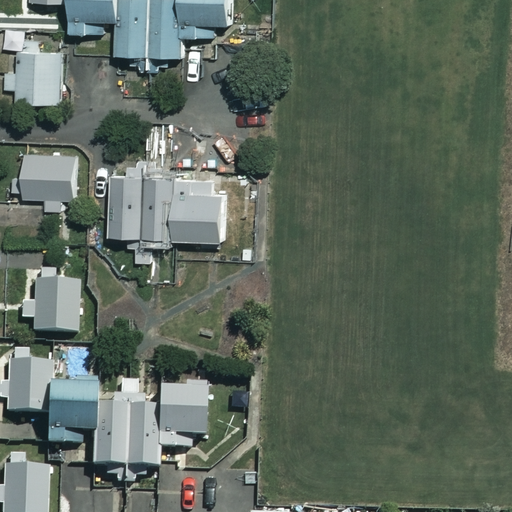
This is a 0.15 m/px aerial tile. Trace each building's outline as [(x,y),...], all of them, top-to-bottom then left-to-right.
[(226,24),(226,0),(34,0),(34,2),(72,2),(71,33),(108,34),(108,21),(119,21),(119,55),(140,55),(140,69),(155,69),(155,56),(188,56),(188,37),(219,37),(219,24),(226,24)] [(64,54),(21,55),(21,105),(64,104),(64,54)] [(114,62),(97,63),(99,90),(116,88),(114,62)] [(77,156),(28,155),(27,198),(52,199),(52,211),(66,211),(66,199),(76,200),(77,156)] [(214,174),(112,173),(112,237),(132,237),(132,248),(137,248),(137,263),(157,264),(157,250),(162,250),(163,242),(224,242),(225,189),(214,188),(214,174)] [(84,284),(27,283),(26,333),(83,334),(84,284)] [(41,350),(16,350),(16,383),(1,382),(1,399),(13,399),(13,412),(49,412),(49,443),(95,444),(95,465),(160,466),(160,448),(183,448),(183,436),(205,436),(206,389),(159,389),(158,404),(104,404),(104,385),(59,385),(60,361),(41,361),(41,350)] [(53,511),(54,470),(10,469),(10,491),(0,491),(0,504),(8,505),(8,511),(53,511)]
